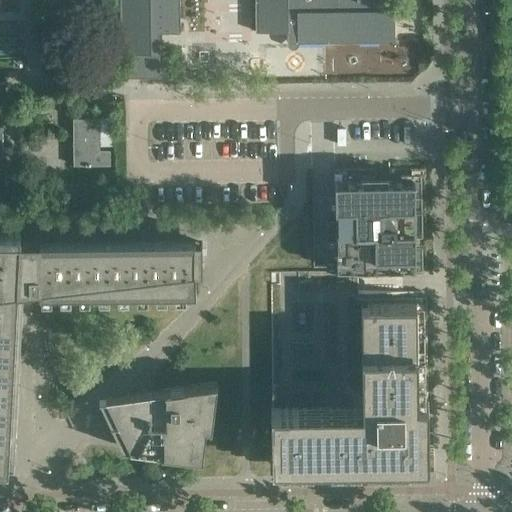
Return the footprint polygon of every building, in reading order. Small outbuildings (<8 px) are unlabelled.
[(119,0),(121,76),(159,76),(159,32),(180,32),(180,0),(255,0),(256,31),(288,31),(288,25),(297,25),(297,42),(395,41),(394,8),(384,8),(383,0),(119,0)] [(0,20),(0,47),(20,47),(19,20),(0,20)] [(100,150),(99,131),(108,131),(108,122),(99,122),(99,118),(73,118),(74,165),(110,164),(110,150),(100,150)] [(415,179),(390,179),(373,179),(335,180),(335,193),(335,197),(335,206),(335,218),(335,230),(336,267),(336,268),(416,267),(415,179)] [(15,336),(18,275),(20,238),(21,231),(0,230),(0,468),(8,469),(15,336)] [(202,267),(202,245),(202,236),(20,238),(18,275),(29,276),(29,282),(33,282),(40,282),(40,291),(195,289),(195,268),(202,267)] [(422,291),(403,291),(358,292),(358,271),(271,272),(272,408),(271,408),(272,464),(304,463),(418,462),(418,401),(423,401),(423,399),(428,399),(427,383),(423,383),(423,370),(427,369),(427,356),(427,335),(423,335),(422,321),(427,321),(426,298),(422,298),(422,291)] [(211,427),(217,381),(185,385),(185,386),(173,387),(117,395),(108,396),(109,396),(102,397),(106,406),(125,446),(133,447),(133,448),(180,454),(180,453),(181,453),(202,457),(206,427),(211,427)]
